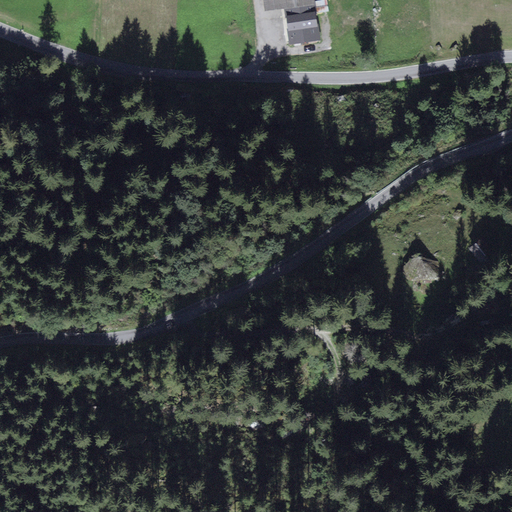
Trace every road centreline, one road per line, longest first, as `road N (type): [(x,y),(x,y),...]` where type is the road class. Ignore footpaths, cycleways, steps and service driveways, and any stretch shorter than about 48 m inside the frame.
road 1 (tertiary): [(511,135),(444,165),(294,268),(197,316),(124,340),(0,346)]
road 2 (tertiary): [(0,29),(97,66),(193,81),(342,80),(511,56)]
road 3 (track): [(197,316),(328,338),(364,380),(397,377),(511,337)]
